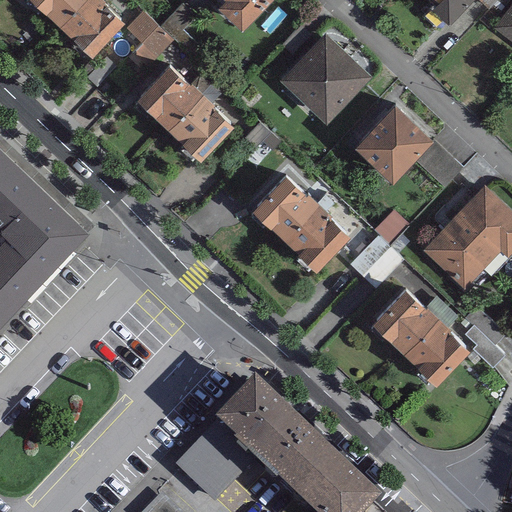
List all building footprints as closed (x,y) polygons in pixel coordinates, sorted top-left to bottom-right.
[(39,0),(92,50),(125,15),(109,0),(39,0)] [(264,0),(219,0),(218,1),(241,24),(264,0)] [(463,0),(435,0),(450,14),(463,0)] [(511,0),(493,25),(511,38),(511,0)] [(371,73),(324,28),(280,73),(327,118),(371,73)] [(201,153),(234,117),(170,57),(137,92),(201,153)] [(432,134),(395,98),(355,139),(392,175),(432,134)] [(0,312),(89,219),(0,134),(0,212),(1,213),(0,213),(0,216),(7,223),(0,230),(0,312)] [(434,138),(415,157),(445,185),(463,166),(434,138)] [(315,264),(349,229),(285,168),(252,203),(315,264)] [(511,247),(511,205),(485,180),(423,246),(464,285),(500,248),(506,254),(511,247)] [(353,268),(377,290),(403,262),(379,239),(353,268)] [(436,378),(470,343),(406,282),(372,317),(436,378)] [(368,511),(381,499),(255,378),(215,420),(217,422),(256,459),(311,511),(368,511)] [(214,503),(256,459),(217,422),(174,465),(214,503)] [(182,511),(166,496),(149,511),(182,511)]
